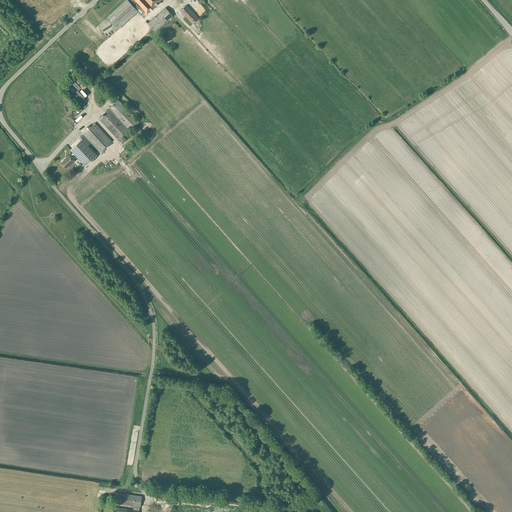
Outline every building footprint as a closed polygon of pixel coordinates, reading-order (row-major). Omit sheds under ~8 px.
[(161,3),(160,2),(161,0),(127,0),(107,18),(118,30),(138,12),(141,15),(144,12),(147,15),(161,3)] [(197,3),(195,6),(199,9),(195,14),(198,17),(204,10),(197,3)] [(193,24),(198,18),(186,5),(180,10),(193,24)] [(173,16),(172,14),(165,7),(147,23),(155,32),(168,20),(170,23),(173,20),(171,18),(173,16)] [(93,29),(98,24),(88,13),(83,18),(93,29)] [(117,92),(119,93),(123,89),(117,82),(111,88),(116,93),(117,92)] [(99,106),(106,101),(102,96),(98,99),(96,97),(93,99),(99,106)] [(127,102),(135,110),(139,106),(132,98),(127,102)] [(130,132),(139,123),(127,110),(118,100),(114,103),(109,108),(130,132)] [(130,132),(109,108),(105,112),(107,114),(100,120),(119,141),(121,143),(123,140),(122,139),(130,132)] [(79,136),(88,146),(91,143),(92,143),(100,153),(112,142),(94,123),(79,136)] [(71,151),(73,154),(77,158),(86,167),(97,156),(82,140),(71,151)] [(74,161),(77,158),(73,154),(70,157),(70,156),(61,164),(66,169),(75,161),(74,161)] [(103,157),(98,163),(103,167),(108,161),(103,157)] [(140,507),(142,496),(115,492),(113,503),(134,506),(133,510),(132,509),(132,507),(119,505),(119,507),(112,507),(111,511),(139,511),(139,510),(139,507),(140,507)]
